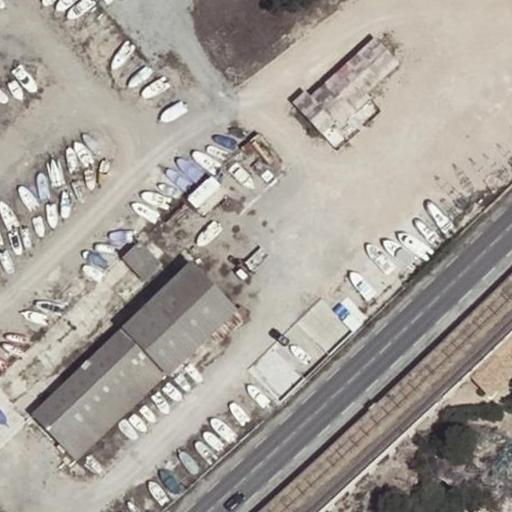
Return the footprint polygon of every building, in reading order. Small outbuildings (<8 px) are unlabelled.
[(384,20),(305,92),(330,120),(408,48),(384,20)] [(90,339),(126,301),(130,306),(168,266),(135,235),(92,280),(96,283),(65,315),(90,339)] [(195,254),(40,409),(79,452),(235,297),(195,254)] [(281,396),(351,328),(323,300),(253,368),(281,396)] [(502,364),(511,354),(511,336),(492,355),(502,364)] [(487,378),(502,364),(492,355),(477,369),(487,378)] [(511,374),(502,364),(487,378),(498,389),(511,374)]
